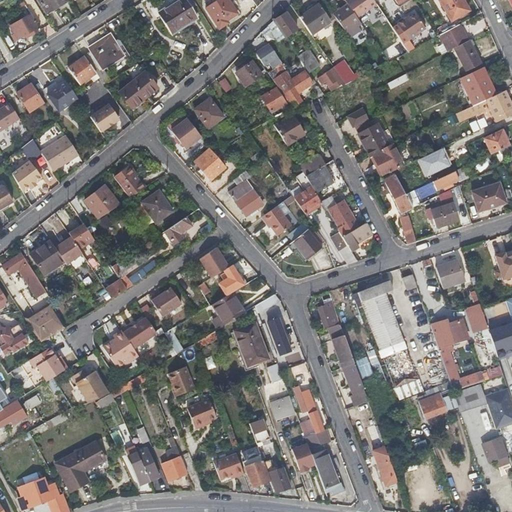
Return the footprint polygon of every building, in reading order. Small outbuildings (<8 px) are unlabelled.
[(63,0),(38,0),(47,14),(65,3),(63,0)] [(172,33),(197,18),(186,0),(180,0),(159,14),(172,33)] [(229,0),(218,0),(206,8),(220,29),(229,23),(227,21),(238,14),(229,0)] [(344,0),(347,4),(356,17),(376,4),(373,0),(344,0)] [(462,0),(439,0),(450,19),(468,10),(462,0)] [(347,4),(333,14),(345,31),(359,21),(356,17),(347,4)] [(308,12),(299,18),(309,35),(328,24),(319,8),(309,14),(308,12)] [(30,36),(41,30),(31,13),(10,26),(17,39),(25,35),(28,33),(30,36)] [(286,13),(274,22),(278,27),(285,37),(297,28),(286,13)] [(408,14),(397,21),(408,39),(426,28),(416,13),(410,16),(408,14)] [(359,21),(345,31),(350,37),(360,30),(357,26),(361,23),(359,21)] [(468,41),(459,24),(439,34),(448,51),(454,48),(468,41)] [(42,28),(46,36),(54,33),(50,25),(42,28)] [(285,37),(278,27),(271,31),(278,41),(285,37)] [(93,52),(85,56),(96,73),(102,68),(123,55),(126,59),(129,56),(122,44),(118,47),(111,36),(90,48),(93,52)] [(469,40),(468,41),(454,48),(466,71),(481,63),(469,40)] [(300,58),(310,51),(305,43),(294,50),(300,58)] [(280,60),(269,44),(256,53),(262,62),(270,56),(276,65),(280,60)] [(300,58),(305,66),(315,59),(310,51),(300,58)] [(96,73),(85,56),(83,57),(68,68),(80,84),(96,73)] [(296,106),(303,102),(298,94),(313,83),(305,71),(291,80),(289,77),(290,77),(286,71),(287,71),(283,66),(284,66),(280,60),(276,65),(269,75),(284,95),(292,107),(295,105),(296,106)] [(369,64),(373,69),(379,65),(375,60),(369,64)] [(237,73),(247,88),(263,77),(252,61),(237,73)] [(347,84),(349,83),(339,64),(331,70),(341,87),(347,84)] [(333,90),(341,87),(331,70),(318,78),(323,84),(327,81),(333,90)] [(144,71),(118,92),(131,109),(157,87),(144,71)] [(486,99),(495,94),(484,71),(462,82),(472,105),(481,101),(486,99)] [(410,79),(407,73),(388,83),(391,88),(410,79)] [(226,92),(233,89),(227,77),(220,81),(226,92)] [(59,111),(77,98),(68,84),(66,82),(60,87),(56,81),(44,89),(59,111)] [(44,103),(32,83),(17,93),(30,112),(44,103)] [(319,85),(314,88),(320,96),(325,94),(319,85)] [(347,116),(361,108),(351,85),(341,90),(346,101),(338,104),(344,117),(347,116)] [(277,90),(264,100),(274,114),(288,105),(277,90)] [(511,107),(504,90),(495,94),(486,99),(494,116),(511,107)] [(209,98),(195,109),(209,127),(223,115),(209,98)] [(458,112),(456,113),(459,119),(484,107),(481,101),(472,105),(458,112)] [(0,132),(20,119),(10,104),(0,109),(0,132)] [(90,116),(101,132),(119,119),(109,104),(90,116)] [(369,119),(364,106),(361,108),(347,116),(352,126),(369,119)] [(293,116),(276,128),(288,147),(305,135),(293,116)] [(201,137),(187,119),(171,131),(186,149),(201,137)] [(359,134),(371,157),(383,149),(381,146),(387,143),(377,124),(359,134)] [(491,154),(508,145),(501,130),(484,139),(491,154)] [(41,153),(53,171),(58,167),(57,166),(69,158),(70,159),(78,154),(66,135),(40,152),(41,153)] [(395,170),(403,166),(392,143),(383,147),(384,149),(385,151),(395,170)] [(213,152),(210,148),(195,162),(211,179),(225,166),(213,152)] [(392,169),(394,172),(396,171),(395,170),(385,151),(374,157),(383,174),(392,169)] [(13,174),(24,192),(42,178),(30,161),(13,174)] [(129,165),(114,177),(130,197),(145,187),(134,174),(136,173),(129,165)] [(333,183),(323,166),(306,177),(312,187),(314,190),(316,194),(333,183)] [(447,175),(433,181),(437,189),(458,179),(455,171),(447,175)] [(412,208),(411,207),(406,196),(405,196),(395,174),(384,179),(401,214),(406,211),(412,208)] [(247,180),(229,192),(247,216),(264,204),(247,180)] [(498,183),(472,192),(478,211),(504,202),(498,183)] [(421,188),(424,197),(436,193),(433,184),(421,188)] [(0,189),(0,209),(14,202),(5,186),(0,189)] [(93,209),(99,219),(119,205),(105,187),(85,202),(91,210),(93,209)] [(323,204),(322,202),(316,194),(314,190),(312,187),(295,199),(306,215),(323,204)] [(158,190),(142,202),(155,223),(173,211),(158,190)] [(342,237),(357,227),(352,218),(353,217),(343,201),(329,210),(339,225),(341,224),(343,226),(337,229),(339,231),(342,237)] [(454,202),(430,211),(436,227),(459,219),(454,202)] [(278,206),(261,218),(266,224),(268,223),(278,236),(292,226),(283,213),(278,206)] [(404,231),(408,244),(416,242),(408,216),(401,218),(404,231)] [(191,226),(185,217),(164,231),(173,244),(182,238),(179,233),(191,226)] [(83,223),(68,232),(71,237),(78,247),(92,238),(86,228),(83,223)] [(347,246),(350,251),(357,247),(355,243),(370,233),(364,223),(357,227),(342,237),(347,246)] [(309,250),(313,255),(322,249),(308,230),(300,237),(309,250)] [(340,251),(347,246),(342,237),(339,231),(331,236),(340,251)] [(78,247),(71,237),(55,247),(60,254),(64,261),(66,264),(82,253),(78,247)] [(300,237),(294,241),(307,259),(313,255),(309,250),(300,237)] [(55,247),(51,241),(30,254),(43,275),(64,261),(60,254),(55,247)] [(228,267),(214,246),(198,257),(211,277),(228,267)] [(460,250),(433,258),(435,266),(462,257),(460,250)] [(511,276),(511,250),(495,255),(503,279),(511,276)] [(41,283),(21,252),(3,263),(9,273),(17,268),(34,296),(44,289),(41,283)] [(117,275),(138,261),(132,253),(112,266),(117,275)] [(452,273),(461,269),(459,261),(436,268),(443,288),(455,284),(452,273)] [(223,280),(230,292),(244,284),(233,266),(220,274),(223,280)] [(126,288),(145,275),(142,269),(127,279),(124,275),(120,279),(126,288)] [(465,281),(461,269),(452,273),(455,284),(465,281)] [(417,287),(412,274),(403,278),(407,290),(417,287)] [(109,293),(111,297),(126,288),(120,279),(105,288),(109,293)] [(225,295),(231,292),(230,292),(223,280),(218,283),(225,295)] [(382,371),(390,392),(419,380),(406,346),(386,293),(395,290),(391,281),(359,294),(382,353),(376,355),(382,371)] [(207,289),(203,282),(198,285),(202,292),(207,289)] [(169,286),(162,290),(157,294),(155,291),(148,296),(161,315),(180,302),(169,286)] [(243,312),(231,292),(225,295),(212,303),(219,314),(212,319),(217,328),(243,312)] [(103,303),(111,297),(109,293),(91,304),(94,308),(103,303)] [(325,327),(325,328),(328,327),(337,323),(340,322),(332,300),(324,303),(325,306),(318,308),(325,327)] [(271,305),(262,308),(267,321),(276,318),(271,305)] [(469,308),(476,329),(487,326),(481,309),(480,305),(469,308)] [(52,307),(28,322),(41,343),(60,330),(65,327),(52,307)] [(128,323),(120,328),(133,347),(156,332),(154,330),(144,315),(136,321),(137,323),(131,327),(128,323)] [(447,320),(430,325),(437,347),(452,343),(468,338),(462,320),(448,323),(447,320)] [(0,347),(4,353),(11,348),(13,352),(28,342),(22,333),(23,327),(19,321),(9,328),(0,327),(0,347)] [(343,366),(343,368),(355,364),(340,322),(337,323),(328,327),(340,359),(339,359),(341,366),(343,366)] [(254,323),(234,331),(247,365),(267,357),(254,323)] [(133,347),(120,328),(112,334),(115,338),(112,340),(111,339),(102,345),(117,368),(138,354),(133,347)] [(173,328),(166,332),(178,353),(184,349),(173,328)] [(452,343),(437,347),(440,354),(449,351),(454,350),(452,343)] [(48,356),(44,350),(29,359),(34,367),(36,365),(46,380),(52,377),(63,369),(53,353),(48,356)] [(449,351),(440,354),(449,380),(458,377),(449,351)] [(365,378),(375,373),(368,356),(357,361),(365,378)] [(278,367),(276,362),(267,366),(273,380),(282,377),(278,367)] [(343,368),(352,393),(363,388),(364,388),(355,364),(343,368)] [(171,389),(174,396),(193,389),(184,366),(169,372),(172,381),(175,388),(171,389)] [(19,386),(28,382),(22,367),(13,370),(19,386)] [(70,376),(87,402),(95,400),(98,398),(108,392),(103,384),(102,384),(98,379),(99,379),(94,370),(87,374),(83,367),(70,376)] [(146,369),(125,382),(127,385),(128,388),(149,377),(146,369)] [(484,380),(487,380),(485,374),(482,375),(481,372),(458,379),(460,388),(465,386),(484,380)] [(453,393),(452,390),(449,380),(437,385),(440,393),(446,411),(458,407),(453,393)] [(125,382),(121,384),(111,390),(112,394),(127,385),(125,382)] [(480,384),(453,393),(458,407),(459,411),(486,402),(480,384)] [(300,392),(315,432),(323,429),(308,389),(300,392)] [(511,403),(507,389),(484,396),(495,429),(499,428),(511,423),(511,403)] [(112,394),(111,390),(108,392),(98,398),(101,405),(114,398),(112,394)] [(37,393),(26,402),(32,410),(43,401),(37,393)] [(446,411),(440,393),(417,402),(424,419),(446,411)] [(295,411),(289,395),(270,401),(276,417),(295,411)] [(204,423),(212,420),(217,418),(209,399),(188,407),(196,428),(205,425),(204,423)] [(20,405),(16,400),(2,409),(0,410),(0,426),(1,425),(4,429),(8,427),(6,422),(17,415),(14,409),(20,405)] [(51,419),(55,426),(66,420),(63,413),(51,419)] [(262,419),(249,424),(256,443),(269,438),(262,419)] [(143,444),(150,441),(144,427),(137,431),(143,444)] [(330,440),(327,432),(325,433),(323,429),(315,432),(320,444),(330,440)] [(111,433),(117,446),(124,443),(118,430),(111,433)] [(177,446),(173,436),(168,438),(172,448),(177,446)] [(482,443),(488,460),(495,458),(498,465),(508,462),(499,437),(482,443)] [(96,441),(55,462),(71,490),(89,480),(84,470),(105,458),(96,441)] [(311,454),(307,443),(291,449),(299,472),(307,469),(306,467),(315,464),(311,454)] [(170,479),(187,471),(181,456),(177,446),(172,448),(166,450),(169,460),(163,462),(170,479)] [(384,486),(397,481),(384,446),(372,450),(384,486)] [(137,451),(150,479),(159,475),(147,447),(137,451)] [(315,464),(323,488),(328,486),(331,494),(338,492),(322,450),(311,454),(315,464)] [(141,483),(150,479),(137,451),(128,456),(141,483)] [(236,476),(244,473),(236,453),(213,462),(213,463),(220,478),(230,474),(234,472),(236,476)] [(270,480),(263,462),(261,455),(243,461),(252,487),(270,480)] [(270,480),(275,492),(290,487),(282,467),(273,470),(269,459),(263,462),(270,480)] [(437,460),(421,465),(425,479),(440,475),(437,460)] [(51,511),(69,511),(63,492),(59,494),(54,482),(37,488),(38,490),(27,494),(19,497),(22,509),(47,499),(51,511)] [(24,486),(27,494),(38,490),(37,488),(35,482),(24,486)]
